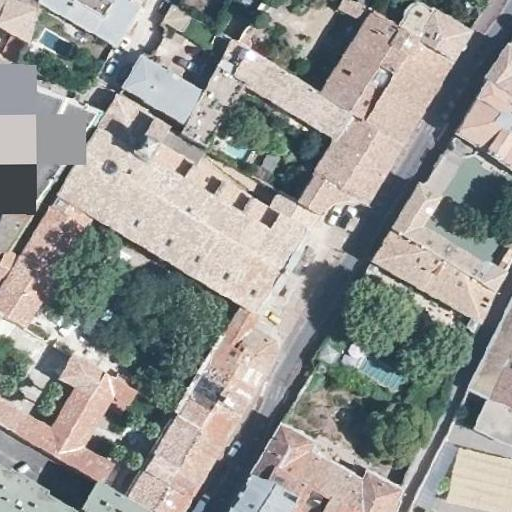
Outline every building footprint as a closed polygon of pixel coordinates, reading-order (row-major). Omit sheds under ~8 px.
[(0,0),(0,24),(15,31),(30,38),(40,7),(42,0),(0,0)] [(42,0),(40,7),(118,47),(142,5),(132,0),(42,0)] [(357,4),(350,0),(345,0),(340,9),(360,21),(315,93),(333,105),(348,114),(402,147),(433,94),(453,61),(398,28),(375,14),(357,4)] [(373,0),(359,0),(357,4),(375,14),(381,5),(373,0)] [(216,29),(170,1),(161,18),(207,45),(216,29)] [(409,7),(398,28),(453,61),(471,32),(427,6),(424,5),(418,4),(416,4),(413,4),(410,5),(409,7)] [(28,44),(30,38),(15,31),(13,38),(17,40),(10,55),(21,60),(28,44)] [(243,34),(241,33),(235,42),(244,46),(246,41),(244,39),(245,36),(243,34)] [(511,97),(511,38),(484,79),(486,81),(511,97)] [(204,93),(186,123),(181,130),(180,133),(204,147),(242,85),(318,130),(333,105),(315,93),(244,46),(235,42),(233,40),(231,50),(204,93)] [(16,68),(33,75),(45,52),(28,44),(21,60),(16,68)] [(21,60),(10,55),(0,75),(10,79),(16,68),(21,60)] [(204,93),(142,56),(124,86),(186,123),(204,93)] [(42,187),(52,193),(100,111),(10,79),(9,81),(1,94),(0,96),(0,196),(31,208),(42,187)] [(511,167),(511,97),(486,81),(470,107),(451,137),(455,150),(465,157),(475,155),(480,148),(511,167)] [(169,127),(119,96),(60,198),(94,218),(243,307),(258,317),(260,318),(269,303),(271,304),(284,283),(299,258),(297,256),(308,236),(306,233),(316,216),(296,203),(280,193),(269,213),(193,167),(204,147),(180,133),(181,130),(169,127)] [(334,140),(348,114),(333,105),(318,130),(334,140)] [(334,140),(296,203),(316,216),(317,215),(330,205),(342,202),(357,205),(365,209),(391,164),(402,147),(348,114),(334,140)] [(248,173),(236,166),(232,174),(244,181),(248,173)] [(495,292),(505,275),(488,265),(486,267),(422,226),(441,197),(425,180),(416,187),(406,203),(391,226),(495,292)] [(0,251),(6,254),(31,208),(0,196),(0,205),(8,209),(0,229),(0,251)] [(0,316),(25,332),(94,218),(60,198),(53,208),(51,207),(0,289),(0,316)] [(472,341),(495,292),(391,226),(367,266),(364,272),(369,275),(370,273),(375,274),(379,267),(472,326),(468,332),(471,334),(469,338),(472,341)] [(511,265),(511,264),(511,250),(510,250),(503,260),(511,265)] [(511,410),(511,304),(468,391),(511,410)] [(193,391),(128,501),(146,511),(186,511),(198,493),(231,437),(265,379),(276,360),(278,350),(274,339),(266,330),(255,327),(260,318),(258,317),(243,307),(201,379),(193,391)] [(72,356),(55,346),(53,349),(25,332),(0,316),(0,340),(60,376),(72,356)] [(337,353),(323,345),(314,360),(329,368),(337,353)] [(25,412),(13,433),(103,486),(117,464),(86,445),(108,408),(121,414),(135,394),(103,375),(95,370),(97,367),(73,354),(72,356),(60,376),(77,386),(52,427),(25,412)] [(97,367),(95,370),(103,375),(110,363),(103,358),(97,367)] [(315,375),(320,366),(317,365),(309,360),(310,373),(315,375)] [(110,363),(103,375),(135,394),(163,410),(170,398),(110,363)] [(183,387),(193,391),(201,379),(192,373),(183,387)] [(170,398),(163,410),(172,416),(179,404),(170,398)] [(432,425),(439,410),(429,405),(421,419),(422,420),(432,425)] [(410,511),(428,511),(471,427),(455,419),(408,511),(410,511)] [(429,433),(432,425),(422,420),(419,427),(422,430),(429,433)] [(398,498),(402,491),(368,473),(363,482),(312,455),(316,446),(278,425),(248,475),(298,500),(322,511),(395,511),(401,499),(398,498)] [(146,511),(128,501),(103,486),(88,511),(67,511),(0,471),(0,511),(146,511)] [(291,511),(298,500),(248,475),(235,497),(225,511),(291,511)] [(322,511),(298,500),(291,511),(322,511)]
